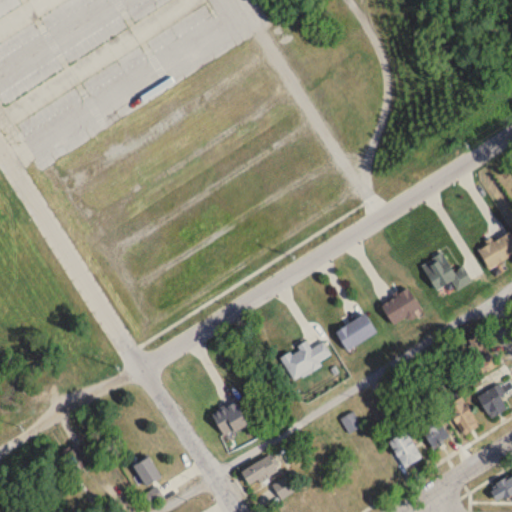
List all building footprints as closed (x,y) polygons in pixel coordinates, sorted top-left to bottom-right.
[(0,40),(68,0),(22,0),(0,13),(0,40)] [(173,0),(2,103),(14,122),(207,7),(202,0),(173,0)] [(477,252),(489,270),(511,255),(511,236),(509,232),(477,252)] [(472,282),(463,266),(453,272),(442,253),(421,265),(435,291),(452,282),(457,291),(472,282)] [(381,303),(391,325),(420,311),(410,289),(381,303)] [(377,332),(365,313),(334,332),(346,351),(377,332)] [(294,381),(333,358),(323,341),(310,349),(307,342),(280,358),(294,381)] [(498,365),(485,347),(467,360),(480,378),(498,365)] [(507,411),(496,387),(478,396),(489,419),(507,411)] [(464,436),(479,426),(460,397),(445,407),(464,436)] [(212,413),(221,436),(248,425),(238,402),(212,413)] [(340,419),(349,433),(362,425),(353,411),(340,419)] [(430,448),(448,440),(439,419),(421,427),(430,448)] [(403,468),(421,459),(407,431),(389,440),(403,468)] [(87,464),(77,446),(63,454),(73,472),(87,464)] [(132,466),(144,487),(161,477),(149,456),(132,466)] [(242,467),(246,483),(275,475),(271,460),(242,467)] [(511,493),(511,475),(494,483),(497,493),(493,494),(495,501),(511,493)] [(297,491),(291,477),(274,483),(279,497),(297,491)]
